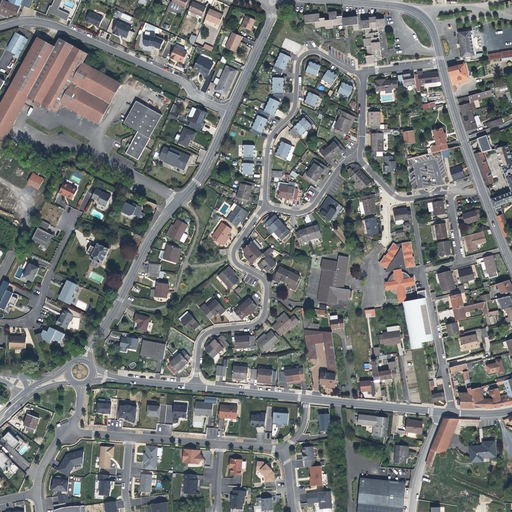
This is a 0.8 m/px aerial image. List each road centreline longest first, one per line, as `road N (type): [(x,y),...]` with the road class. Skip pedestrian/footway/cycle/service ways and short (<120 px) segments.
road 1 (residential): [(94,339),(155,228),(195,182),(229,110)]
road 2 (residential): [(0,27),(39,20),(68,29),(229,110)]
road 3 (residential): [(195,386),(204,335),(263,315),(264,279),(232,251),(265,206)]
road 4 (residential): [(362,72),(314,51),(303,54),(295,107),(268,144),(265,206)]
road 5 (unclassified): [(410,198),(453,412)]
road 6 (tertiary): [(305,398),(440,412)]
road 7 (tertiary): [(477,179),(441,64)]
road 8 (residential): [(265,206),(309,208),(340,164),(359,152)]
